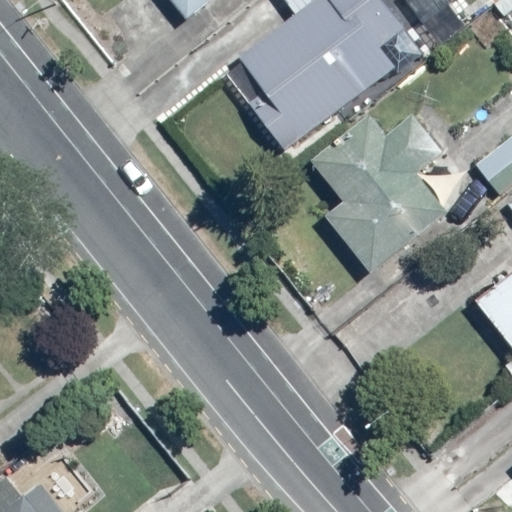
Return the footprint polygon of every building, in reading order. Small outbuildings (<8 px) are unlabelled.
[(165,0),(183,22),(210,0),(165,0)] [(282,0),(297,19),(225,73),(287,155),(402,68),(406,74),(468,27),(447,0),(445,0),(401,34),(375,0),(282,0)] [(334,289),(364,266),(370,274),(448,214),(417,174),(443,154),(414,117),(387,138),(372,118),(314,163),(346,204),(327,219),(330,223),(300,246),(334,289)] [(511,147),(478,176),(499,201),(511,190),(511,147)] [(511,271),(471,304),(511,356),(511,271)] [(74,511),(97,495),(57,443),(0,486),(0,511),(74,511)]
